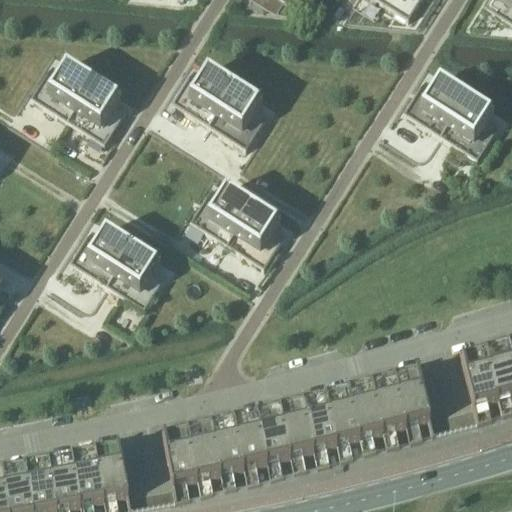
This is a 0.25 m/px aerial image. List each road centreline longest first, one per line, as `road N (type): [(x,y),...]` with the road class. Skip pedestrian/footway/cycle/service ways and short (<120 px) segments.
road 1 (residential): [(216,400),(256,312),(458,0)]
road 2 (residential): [(0,350),(224,0)]
road 3 (residential): [(216,400),(511,319)]
road 4 (residential): [(0,447),(216,400)]
road 5 (secondary): [(511,456),(321,511)]
